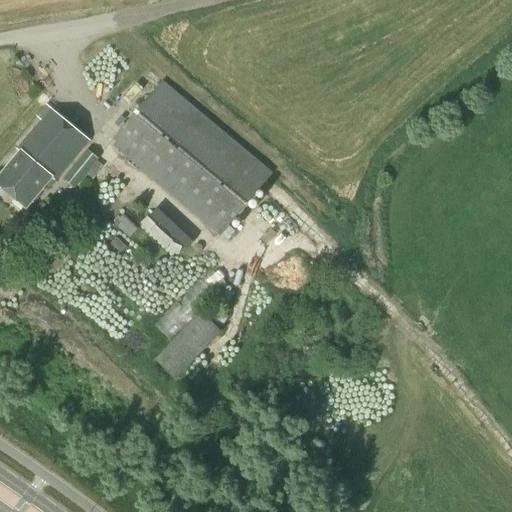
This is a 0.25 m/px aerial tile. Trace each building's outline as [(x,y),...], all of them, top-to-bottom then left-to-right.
[(109,144),(220,236),(272,173),(163,81),(109,144)] [(56,180),(88,141),(51,110),(19,148),(22,150),(0,175),(0,187),(27,209),(53,178),(56,180)] [(88,151),(74,168),(84,176),(96,162),(98,159),(88,151)] [(86,210),(93,202),(84,194),(77,203),(86,210)] [(154,360),(174,381),(220,333),(200,313),(154,360)]
